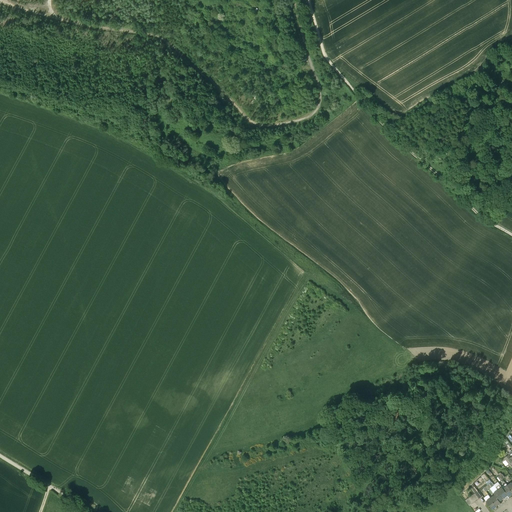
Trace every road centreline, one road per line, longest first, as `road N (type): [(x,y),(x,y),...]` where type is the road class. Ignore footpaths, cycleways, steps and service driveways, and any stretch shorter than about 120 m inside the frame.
road 1 (track): [(0,1),(165,42),(242,126),(279,129)]
road 2 (track): [(307,0),(324,57),(366,106),(476,213),(511,235)]
road 3 (track): [(290,0),(319,100),(301,124),(279,129)]
